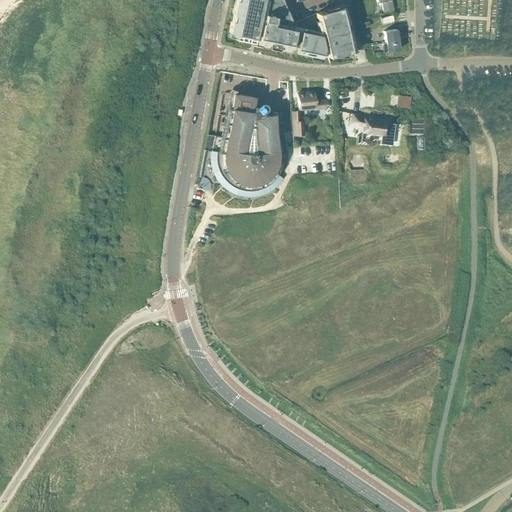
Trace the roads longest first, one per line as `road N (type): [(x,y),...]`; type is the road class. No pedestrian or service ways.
road 1 (secondary): [(395,511),(221,389),(178,309)]
road 2 (secondary): [(209,51),(173,253),(178,309)]
road 3 (unclassified): [(156,315),(111,339),(0,503)]
road 4 (residential): [(422,64),(314,73),(209,51)]
